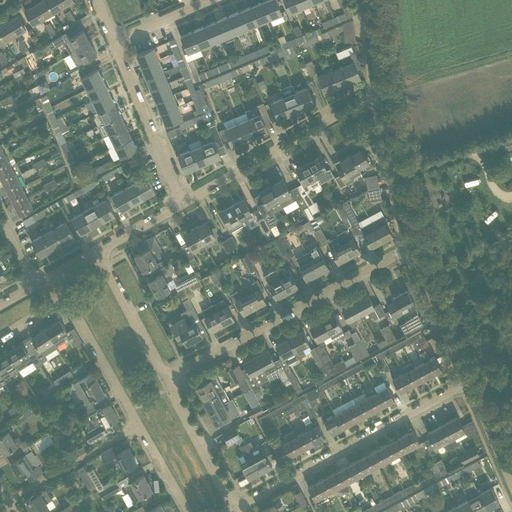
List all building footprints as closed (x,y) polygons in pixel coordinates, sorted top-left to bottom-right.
[(46,0),(40,0),(35,3),(43,18),(53,12),(46,0)] [(60,0),(46,0),(53,12),(64,6),(60,0)] [(272,25),(284,20),(275,0),(264,0),(262,1),(269,18),(272,25)] [(284,0),(286,4),(289,12),(301,6),(298,0),(284,0)] [(258,23),(269,18),(262,1),(251,6),(258,23)] [(43,18),(35,3),(24,10),(33,24),(43,18)] [(343,8),(345,12),(347,18),(352,16),(350,5),(343,8)] [(251,6),(239,11),(246,28),(258,23),(251,6)] [(73,16),(70,10),(65,14),(68,19),(73,16)] [(235,33),(246,28),(239,11),(227,16),(235,33)] [(345,12),(333,17),(335,23),(347,18),(345,12)] [(17,14),(7,20),(15,34),(26,28),(17,14)] [(76,21),(73,16),(68,19),(71,24),(76,21)] [(235,33),(227,16),(216,21),(223,38),(235,33)] [(324,28),(335,23),(333,17),(322,22),(324,28)] [(0,31),(5,40),(15,34),(7,20),(0,23),(0,31)] [(352,20),(342,24),(343,30),(354,29),(352,20)] [(211,42),(223,38),(216,21),(204,26),(211,42)] [(47,31),(53,28),(50,22),(44,25),(47,31)] [(326,31),(329,36),(343,30),(342,24),(326,31)] [(292,28),(296,38),(299,43),(303,41),(314,36),(312,31),(303,35),(298,25),(292,28)] [(204,26),(193,30),(200,47),(211,42),(204,26)] [(56,33),(53,28),(47,31),(50,36),(56,33)] [(320,28),(312,31),(314,36),(322,33),(320,28)] [(63,43),(70,53),(90,42),(83,30),(69,38),(70,39),(63,43)] [(188,52),(200,47),(193,30),(181,35),(188,52)] [(326,31),(322,33),(314,36),(317,41),(329,36),(326,31)] [(305,46),(317,41),(314,36),(303,41),(305,46)] [(173,53),(179,51),(173,38),(168,41),(173,53)] [(299,43),(296,38),(280,44),(282,49),(293,45),(299,43)] [(25,44),(22,39),(16,42),(19,48),(25,44)] [(88,58),(96,53),(90,42),(70,53),(76,64),(68,69),(72,75),(91,63),(88,58)] [(28,49),(25,44),(19,48),(23,53),(28,49)] [(270,51),(271,54),(282,49),(280,44),(273,47),(273,49),(269,50),(270,51)] [(267,45),(256,50),(258,56),(270,51),(269,50),(267,45)] [(282,49),(285,55),(286,58),(296,54),(293,45),(282,49)] [(136,54),(141,66),(158,59),(153,47),(136,54)] [(282,49),(271,54),(267,56),(269,61),(279,57),(285,55),(282,49)] [(256,50),(244,55),(246,60),(258,56),(256,50)] [(173,53),(178,64),(183,62),(179,51),(173,53)] [(354,52),(345,56),(339,59),(341,65),(348,82),(360,77),(357,69),(360,67),(354,52)] [(244,55),(233,60),(235,65),(246,60),(244,55)] [(256,67),(269,61),(267,56),(254,61),(256,67)] [(163,71),(158,59),(141,66),(146,78),(163,71)] [(223,70),(235,65),(233,60),(222,64),(221,65),(223,70)] [(305,63),(310,75),(317,73),(312,61),(305,63)] [(183,62),(178,64),(183,76),(188,74),(183,62)] [(337,87),(348,82),(341,65),(334,68),(332,62),(327,64),(329,70),(337,87)] [(231,77),(250,69),(247,64),(229,71),(231,77)] [(221,65),(209,69),(212,75),(223,70),(221,65)] [(23,68),(13,73),(15,78),(25,72),(23,68)] [(87,88),(103,80),(97,69),(81,77),(87,88)] [(196,82),(212,75),(209,69),(194,76),(196,82)] [(337,87),(329,70),(318,75),(325,92),(337,87)] [(146,78),(151,89),(168,82),(163,71),(146,78)] [(231,77),(229,71),(217,76),(219,82),(231,77)] [(183,76),(188,88),(193,85),(188,74),(183,76)] [(219,82),(217,76),(205,81),(207,87),(219,82)] [(46,80),(37,85),(41,93),(50,88),(46,80)] [(109,92),(103,80),(87,88),(92,100),(109,92)] [(173,94),(168,82),(151,89),(156,101),(173,94)] [(193,85),(188,88),(193,99),(198,97),(197,95),(195,90),(193,85)] [(295,92),(302,108),(313,103),(307,87),(295,92)] [(198,88),(195,90),(197,95),(198,97),(202,106),(206,104),(201,91),(198,88)] [(114,103),(109,92),(92,100),(85,103),(90,115),(98,111),(114,103)] [(290,113),(302,108),(295,92),(283,97),(290,113)] [(46,93),(41,95),(45,106),(51,104),(46,93)] [(9,103),(14,100),(11,94),(6,97),(9,103)] [(177,105),(173,94),(156,101),(161,112),(177,105)] [(3,106),(9,103),(6,97),(0,100),(3,106)] [(205,113),(202,106),(198,97),(193,99),(197,110),(193,111),(195,117),(205,113)] [(290,113),(283,97),(271,102),(278,118),(290,113)] [(267,130),(263,120),(269,117),(263,102),(256,105),(260,113),(248,118),(255,135),(267,130)] [(120,114),(114,103),(98,111),(103,122),(120,114)] [(56,117),(51,104),(45,106),(51,120),(56,117)] [(182,117),(177,105),(161,112),(166,124),(182,117)] [(207,118),(205,113),(195,117),(191,118),(193,124),(207,118)] [(125,125),(120,114),(103,122),(109,133),(125,125)] [(20,124),(25,121),(22,116),(17,119),(20,124)] [(61,128),(56,117),(51,120),(55,131),(61,128)] [(182,129),(193,124),(191,118),(179,123),(180,126),(182,129)] [(243,140),(255,135),(248,118),(236,123),(243,140)] [(20,124),(17,119),(11,121),(14,127),(20,124)] [(220,156),(217,147),(223,144),(215,123),(207,126),(212,140),(202,144),(209,161),(220,156)] [(243,140),(236,123),(225,128),(232,145),(243,140)] [(131,137),(125,125),(109,133),(114,145),(131,137)] [(182,129),(180,126),(168,131),(170,136),(183,131),(182,129)] [(66,140),(61,128),(55,131),(60,143),(66,140)] [(28,140),(31,145),(37,142),(34,136),(28,140)] [(137,148),(131,137),(114,145),(120,156),(137,148)] [(31,145),(28,140),(22,143),(25,148),(31,145)] [(71,152),(66,140),(60,143),(65,154),(71,152)] [(0,144),(0,156),(10,152),(4,142),(0,144)] [(197,166),(209,161),(202,144),(190,149),(197,166)] [(190,149),(187,150),(178,154),(185,171),(197,166),(190,149)] [(351,155),(357,167),(364,164),(367,169),(373,166),(367,155),(365,156),(361,149),(351,155)] [(0,156),(0,170),(16,162),(10,152),(0,156)] [(76,164),(71,152),(65,154),(70,167),(74,165),(76,164)] [(315,158),(308,162),(320,183),(334,175),(329,168),(327,169),(319,155),(318,156),(319,157),(315,158),(314,158),(315,158)] [(345,171),(340,174),(346,184),(353,180),(354,176),(361,173),(357,167),(351,155),(340,161),(345,171)] [(125,162),(128,168),(138,162),(135,156),(125,162)] [(44,158),(38,161),(41,166),(47,164),(44,158)] [(36,169),(41,166),(38,161),(33,164),(36,169)] [(108,161),(89,172),(92,177),(111,166),(108,161)] [(0,170),(0,176),(3,182),(16,175),(22,172),(17,162),(16,163),(16,162),(0,170)] [(116,174),(128,168),(125,162),(114,169),(116,174)] [(320,183),(308,162),(301,166),(300,166),(301,167),(298,168),(297,168),(301,176),(298,177),(306,191),(320,183)] [(116,174),(114,169),(102,175),(105,181),(116,174)] [(334,178),(340,188),(346,184),(340,174),(334,178)] [(366,184),(378,181),(376,174),(365,177),(366,184)] [(21,186),(16,175),(3,182),(8,193),(21,186)] [(134,182),(143,197),(155,191),(146,175),(134,182)] [(49,182),(52,188),(57,185),(54,179),(49,182)] [(84,185),(87,191),(98,185),(95,179),(84,185)] [(271,186),(283,206),(294,200),(290,194),(282,179),(281,179),(275,183),(274,183),(274,184),(271,186)] [(366,184),(368,190),(379,188),(378,181),(366,184)] [(46,190),(52,188),(49,182),(43,185),(46,190)] [(132,204),(143,197),(134,182),(124,188),(132,204)] [(73,192),(76,197),(87,191),(84,185),(73,192)] [(27,197),(21,186),(8,193),(14,203),(27,197)] [(257,204),(264,217),(270,227),(276,224),(277,219),(274,212),(283,207),(283,206),(271,186),(268,188),(267,187),(267,188),(260,191),(265,200),(257,204)] [(132,204),(124,188),(112,194),(121,210),(132,204)] [(370,201),(381,199),(379,188),(368,190),(370,201)] [(73,192),(61,198),(64,203),(76,197),(73,192)] [(302,196),(308,205),(313,202),(307,193),(302,196)] [(308,205),(302,196),(296,199),(301,209),(308,206),(308,205)] [(32,208),(27,197),(14,203),(19,214),(32,208)] [(94,205),(103,220),(114,214),(105,198),(94,205)] [(239,201),(232,205),(240,219),(246,216),(249,220),(256,216),(252,211),(251,212),(243,198),(242,199),(243,200),(240,201),(239,201)] [(371,246),(381,240),(371,222),(360,227),(346,201),(341,203),(356,233),(357,234),(362,231),(370,247),(371,246)] [(43,208),(46,214),(57,208),(54,202),(43,208)] [(337,234),(338,235),(348,256),(359,250),(352,235),(356,233),(341,203),(335,206),(347,228),(337,234)] [(92,226),(103,220),(94,205),(83,211),(92,226)] [(243,225),(240,219),(232,205),(225,209),(224,209),(225,210),(222,211),(221,211),(226,219),(223,221),(229,232),(243,225)] [(36,220),(46,214),(43,208),(33,214),(36,220)] [(72,217),(76,224),(81,233),(92,226),(83,211),(72,217)] [(36,220),(33,214),(22,220),(26,226),(36,220)] [(383,215),(371,222),(381,240),(391,235),(392,235),(385,222),(387,221),(383,215)] [(264,230),(270,227),(264,217),(259,220),(264,230)] [(315,217),(309,220),(314,230),(320,227),(315,217)] [(314,230),(309,220),(294,229),(296,234),(306,228),(309,233),(314,230)] [(54,227),(62,243),(74,237),(65,221),(54,227)] [(198,225),(194,227),(206,247),(210,245),(208,240),(217,235),(213,227),(210,229),(206,222),(205,222),(206,222),(199,226),(198,225)] [(62,243),(54,227),(48,230),(46,227),(45,227),(40,229),(43,233),(52,249),(62,243)] [(206,247),(194,227),(190,229),(191,230),(184,234),(188,241),(180,246),(188,260),(194,257),(192,249),(198,245),(201,250),(206,247)] [(40,256),(52,249),(43,233),(31,240),(40,256)] [(283,234),(277,237),(285,252),(291,249),(283,234)] [(338,261),(348,256),(338,235),(327,241),(338,262),(338,261)] [(143,270),(152,265),(157,263),(153,256),(162,252),(158,244),(154,236),(143,241),(147,249),(135,255),(137,259),(138,259),(143,270)] [(226,239),(232,249),(238,246),(232,236),(226,239)] [(280,255),(285,252),(277,237),(272,240),(280,255)] [(232,249),(226,239),(221,242),(226,252),(232,249)] [(316,246),(316,247),(306,252),(317,273),(323,269),(325,272),(330,270),(317,246),(316,246)] [(246,254),(252,264),(257,261),(252,251),(246,254)] [(311,276),(317,273),(306,252),(296,258),(299,265),(303,273),(308,282),(312,279),(311,276)] [(254,268),(252,264),(246,254),(240,257),(248,271),(254,268)] [(188,260),(194,270),(200,267),(194,257),(188,260)] [(173,278),(170,272),(175,270),(171,262),(159,268),(162,274),(148,281),(150,285),(151,284),(157,295),(170,288),(166,282),(173,278)] [(220,268),(214,271),(220,281),(226,278),(220,268)] [(277,268),(275,269),(286,291),(297,286),(289,269),(286,270),(285,269),(284,269),(283,268),(282,268),(280,268),(279,268),(278,268),(277,268)] [(276,297),(286,291),(275,269),(264,276),(268,284),(276,297)] [(215,284),(220,281),(214,271),(209,274),(215,284)] [(177,291),(182,288),(199,280),(196,274),(174,285),(177,291)] [(257,279),(243,287),(247,294),(254,306),(264,301),(265,301),(260,292),(264,290),(257,279)] [(182,288),(188,298),(194,295),(192,291),(202,285),(199,280),(182,288)] [(244,312),(254,306),(247,294),(243,287),(229,294),(233,301),(236,299),(243,313),(244,312)] [(182,288),(177,291),(187,309),(180,313),(183,318),(180,320),(171,325),(175,333),(180,331),(187,343),(191,341),(190,341),(201,335),(193,319),(198,316),(188,298),(182,288)] [(387,306),(392,315),(393,317),(401,313),(398,308),(406,304),(409,310),(415,307),(412,301),(406,290),(392,298),(395,302),(387,306)] [(385,313),(379,302),(373,306),(368,295),(355,302),(361,313),(369,309),(374,319),(385,313)] [(233,318),(223,298),(212,304),(222,324),(233,318)] [(353,318),(361,313),(355,302),(342,309),(352,328),(357,325),(353,318)] [(212,329),(222,324),(212,304),(201,310),(212,330),(212,329)] [(344,334),(334,314),(322,320),(329,333),(333,340),(344,334)] [(418,315),(404,322),(410,331),(423,324),(418,315)] [(59,319),(45,328),(53,340),(57,346),(65,341),(66,343),(73,339),(68,330),(67,331),(59,319)] [(310,326),(321,346),(326,344),(322,337),(329,333),(322,320),(310,326)] [(396,339),(392,332),(388,325),(380,329),(385,340),(377,344),(379,348),(396,339)] [(35,343),(30,346),(38,358),(48,351),(44,346),(53,340),(45,328),(31,337),(35,343)] [(410,336),(413,341),(416,346),(418,351),(423,348),(429,345),(421,330),(410,336)] [(295,350),(299,358),(306,354),(302,346),(308,343),(302,331),(289,338),(295,350)] [(402,346),(413,341),(410,336),(400,341),(402,346)] [(299,358),(295,350),(289,338),(276,345),(282,356),(278,358),(281,364),(287,361),(288,364),(299,358)] [(361,340),(356,343),(363,357),(369,354),(361,340)] [(402,346),(400,341),(389,347),(392,352),(402,346)] [(21,343),(8,352),(19,370),(32,361),(36,368),(42,364),(38,358),(30,346),(25,350),(21,343)] [(353,355),(344,361),(347,366),(363,357),(356,343),(348,347),(353,355)] [(323,361),(315,347),(310,349),(319,367),(324,364),(323,361)] [(392,352),(389,347),(375,355),(384,372),(390,369),(383,357),(392,352)] [(424,361),(424,362),(431,374),(441,369),(434,356),(429,359),(423,348),(418,351),(424,361)] [(288,376),(281,364),(278,358),(273,361),(271,356),(270,354),(267,349),(255,355),(266,376),(276,370),(282,382),(289,378),(288,376)] [(0,382),(2,386),(8,382),(9,383),(22,375),(19,370),(8,352),(0,356),(0,382)] [(268,379),(266,376),(255,355),(250,358),(248,357),(244,360),(244,362),(244,361),(243,362),(246,367),(247,369),(247,368),(250,375),(245,377),(245,378),(251,388),(258,400),(260,399),(259,397),(261,396),(260,394),(262,394),(259,390),(260,389),(258,385),(268,379)] [(330,357),(323,361),(324,364),(330,375),(347,366),(344,361),(343,359),(333,364),(330,357)] [(361,363),(363,368),(374,362),(371,357),(361,363)] [(424,362),(413,367),(420,380),(431,374),(424,362)] [(353,373),(363,368),(361,363),(350,368),(353,373)] [(401,369),(403,373),(410,386),(420,380),(413,367),(411,363),(401,369)] [(83,364),(72,371),(76,376),(87,369),(83,364)] [(245,377),(238,364),(233,367),(240,381),(245,378),(245,377)] [(240,381),(233,367),(227,370),(234,384),(240,381)] [(342,379),(353,373),(350,368),(340,374),(342,379)] [(80,380),(74,383),(77,388),(76,391),(80,397),(83,398),(85,402),(81,404),(85,411),(86,410),(86,409),(100,401),(97,396),(104,393),(95,378),(95,379),(91,372),(80,379),(80,380)] [(202,399),(223,388),(215,373),(208,376),(210,379),(196,387),(202,399)] [(293,373),(288,376),(289,378),(297,393),(302,390),(293,373)] [(399,392),(410,386),(403,373),(392,378),(399,392)] [(332,385),(342,379),(340,374),(329,380),(332,385)] [(322,390),(332,385),(329,380),(319,385),(322,390)] [(53,382),(47,386),(51,392),(57,388),(53,382)] [(310,399),(319,394),(318,392),(320,391),(322,390),(319,385),(302,394),(310,408),(313,406),(308,398),(309,397),(310,399)] [(373,410),(383,405),(376,392),(373,386),(363,392),(366,398),(373,410)] [(387,386),(376,392),(383,405),(393,399),(394,399),(387,386)] [(223,403),(229,399),(223,388),(202,399),(209,410),(223,403)] [(243,392),(251,407),(259,403),(258,400),(251,388),(243,392)] [(310,408),(305,399),(302,394),(290,401),(293,406),(297,404),(300,409),(305,406),(306,410),(310,408)] [(362,416),(373,410),(366,398),(355,403),(362,416)] [(230,399),(229,399),(223,403),(209,410),(215,422),(228,415),(230,418),(238,414),(230,399)] [(98,429),(86,436),(90,443),(102,436),(114,429),(110,422),(118,418),(110,403),(103,407),(100,401),(86,409),(86,410),(89,415),(92,414),(95,419),(100,416),(105,425),(98,429)] [(295,410),(293,406),(290,401),(280,406),(283,411),(285,416),(295,410)] [(352,421),(362,416),(355,403),(345,409),(352,421)] [(264,411),(261,405),(247,412),(250,418),(264,411)] [(283,411),(280,406),(270,412),(272,417),(283,411)] [(341,427),(335,415),(332,409),(320,416),(323,421),(324,420),(331,433),(341,427)] [(341,427),(352,421),(345,409),(335,415),(341,427)] [(261,423),(272,417),(270,412),(259,418),(261,423)] [(442,424),(454,446),(458,444),(453,436),(464,430),(456,416),(455,417),(442,424)] [(324,437),(315,420),(304,426),(306,430),(313,443),(323,437),(324,437)] [(454,446),(442,424),(441,425),(428,432),(428,431),(427,432),(434,446),(443,442),(447,450),(454,446)] [(227,443),(236,438),(240,436),(235,427),(231,429),(223,434),(227,443)] [(402,435),(409,448),(419,443),(412,429),(412,430),(402,435)] [(296,436),(303,448),(313,443),(306,430),(296,436)] [(11,448),(14,453),(25,446),(18,436),(13,439),(8,431),(0,435),(0,445),(4,453),(11,448)] [(398,454),(409,448),(402,435),(391,441),(398,454)] [(296,436),(285,441),(292,454),(303,448),(296,436)] [(269,460),(274,457),(267,443),(261,446),(260,443),(253,447),(250,440),(245,443),(260,471),(265,469),(266,471),(272,468),(271,466),(271,465),(269,460)] [(292,454),(285,441),(275,447),(282,460),(282,459),(292,454)] [(398,454),(391,441),(381,447),(388,460),(398,454)] [(249,477),(260,471),(244,443),(239,446),(243,453),(237,456),(249,478),(249,477)] [(37,465),(32,456),(29,452),(32,450),(28,444),(25,446),(14,453),(17,458),(11,463),(20,477),(25,473),(25,474),(26,473),(30,479),(41,471),(37,465)] [(74,449),(75,454),(85,451),(84,446),(74,449)] [(377,465),(388,460),(381,447),(370,452),(377,465)] [(137,462),(128,448),(105,461),(109,467),(120,461),(124,469),(137,462)] [(475,449),(459,457),(462,463),(478,455),(475,449)] [(377,465),(370,452),(360,458),(367,471),(377,465)] [(357,477),(367,471),(360,458),(349,463),(357,477)] [(435,462),(442,475),(447,472),(441,459),(435,462)] [(465,466),(467,471),(479,465),(477,460),(465,466)] [(425,477),(427,482),(442,475),(435,462),(430,465),(434,473),(425,477)] [(357,477),(349,463),(339,469),(346,482),(357,477)] [(96,488),(86,471),(83,466),(77,470),(90,491),(96,488)] [(456,477),(467,471),(465,466),(454,472),(456,477)] [(99,493),(113,484),(110,479),(102,484),(92,467),(86,471),(96,488),(99,493)] [(350,489),(346,482),(339,469),(329,475),(336,488),(339,495),(346,491),(347,492),(350,491),(349,489),(350,489)] [(443,478),(446,483),(448,482),(456,477),(454,472),(443,478)] [(124,494),(128,492),(134,503),(141,498),(140,496),(152,489),(151,489),(148,483),(143,475),(131,482),(121,488),(124,494)] [(336,488),(329,475),(318,480),(325,493),(336,488)] [(425,477),(414,483),(417,488),(427,482),(425,477)] [(445,483),(446,483),(443,478),(432,484),(435,489),(439,487),(445,483)] [(329,499),(325,493),(318,480),(308,486),(307,486),(315,499),(318,505),(329,499)] [(99,493),(102,499),(120,489),(116,482),(113,484),(99,493)] [(414,483),(404,489),(406,494),(417,488),(414,483)] [(435,489),(432,484),(420,490),(423,495),(435,489)] [(490,487),(479,493),(487,509),(499,503),(490,487)] [(404,489),(393,494),(396,499),(406,494),(404,489)] [(33,511),(44,511),(45,511),(49,509),(45,503),(52,499),(46,490),(39,494),(34,497),(33,495),(30,497),(29,497),(28,497),(29,499),(25,501),(30,508),(31,508),(33,511)] [(307,504),(305,499),(300,490),(295,493),(302,507),(307,504)] [(401,508),(418,498),(415,493),(398,503),(401,508)] [(474,511),(481,511),(487,509),(479,493),(468,499),(474,511)] [(393,494),(383,500),(386,505),(396,499),(393,494)] [(474,511),(468,499),(457,505),(460,511),(474,511)] [(76,500),(64,508),(63,509),(57,511),(69,511),(80,505),(76,500)] [(375,504),(372,505),(375,510),(386,505),(383,500),(375,504)] [(260,511),(277,511),(276,510),(282,507),(280,502),(274,505),(273,505),(260,511)] [(145,503),(136,508),(133,510),(134,511),(164,511),(160,504),(147,511),(143,505),(145,504),(145,503)] [(392,511),(401,508),(398,503),(387,509),(388,511),(392,511)]
